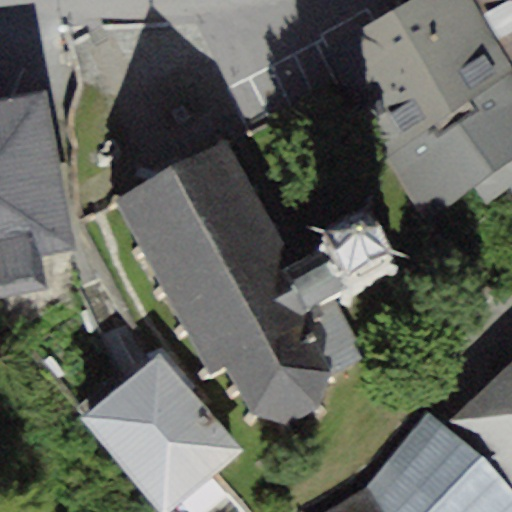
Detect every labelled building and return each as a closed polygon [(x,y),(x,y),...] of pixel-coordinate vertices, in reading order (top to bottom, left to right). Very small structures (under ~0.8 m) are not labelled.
[(428,214),(511,154),(511,72),(508,66),(475,0),(408,0),(395,8),(326,50),(428,214)] [(511,0),(475,0),(508,66),(511,64),(511,0)] [(0,291),(50,283),(44,252),(76,245),(45,87),(0,93),(0,291)] [(171,167),(112,198),(209,370),(225,361),(251,409),(287,420),(319,396),(330,365),(302,319),(324,306),(319,303),(395,261),(370,212),(288,257),(223,138),(171,167)] [(159,350),(78,414),(158,511),(168,511),(242,451),(185,382),(159,350)] [(511,361),(447,422),(511,490),(511,361)] [(511,511),(511,490),(447,422),(429,403),(407,431),(365,482),(386,511),(511,511)] [(386,511),(365,482),(331,503),(316,511),(386,511)]
